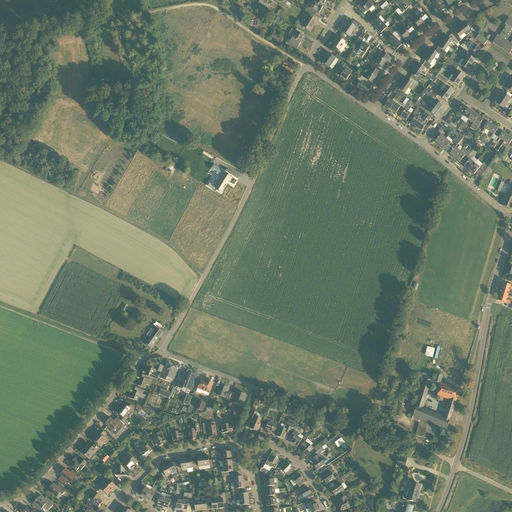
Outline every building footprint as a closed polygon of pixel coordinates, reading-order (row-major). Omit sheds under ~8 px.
[(313,0),(313,1),(325,8),(327,4),(324,3),(326,0),(325,0),(313,0)] [(366,0),(362,0),(361,1),(362,2),(357,7),(363,14),(366,11),(367,12),(373,6),(372,5),(373,3),(370,0),(366,0)] [(393,0),(393,1),(395,3),(396,2),(400,6),(398,9),(407,1),(406,0),(393,0)] [(439,13),(444,10),(441,4),(443,2),(441,0),(437,0),(433,3),(436,9),(439,13)] [(441,0),(443,2),(446,1),(450,8),(456,5),(452,0),(441,0)] [(322,13),(325,8),(313,1),(311,4),(313,5),(310,9),(307,7),(305,9),(315,15),(317,13),(319,14),(320,12),(322,13)] [(406,14),(411,10),(413,8),(411,6),(407,1),(398,9),(402,13),(399,16),(401,19),(406,14)] [(422,13),(420,15),(418,17),(425,26),(430,22),(422,13)] [(481,22),(484,17),(479,13),(475,18),(481,22)] [(309,15),(308,18),(304,23),(301,21),(297,27),(302,30),(304,27),(310,31),(317,20),(309,15)] [(379,17),(377,15),(372,20),(374,22),(372,24),(377,28),(386,20),(382,23),(378,18),(379,17)] [(425,26),(418,17),(413,22),(411,20),(409,22),(414,27),(416,25),(421,30),(425,26)] [(511,19),(509,18),(505,24),(506,25),(499,36),(497,35),(492,43),(509,54),(511,49),(511,19)] [(385,34),(390,29),(388,26),(387,28),(385,25),(388,22),(386,20),(377,28),(381,33),(383,31),(385,34)] [(360,25),(353,21),(351,24),(349,23),(342,32),(349,36),(354,29),(356,30),(360,25)] [(412,38),(417,34),(412,29),(414,27),(409,22),(407,24),(409,25),(404,30),(412,38)] [(466,25),(464,23),(459,27),(466,36),(474,30),(468,23),(466,25)] [(455,32),(452,34),(458,43),(461,40),(460,38),(464,34),(466,36),(459,27),(454,31),(455,32)] [(302,44),(305,40),(302,39),(304,36),(292,29),(288,35),(290,37),(302,44)] [(397,49),(402,45),(397,40),(399,38),(394,33),(391,30),(389,31),(392,35),(394,36),(389,41),(397,49)] [(412,38),(404,30),(399,34),(396,31),(394,33),(399,38),(401,36),(407,43),(412,38)] [(445,36),(442,42),(448,46),(450,43),(453,45),(454,43),(455,45),(458,43),(452,34),(448,38),(445,36)] [(483,46),(483,45),(487,41),(478,34),(475,39),(483,46)] [(332,46),(339,51),(345,43),(347,45),(350,40),(344,36),(341,39),(338,37),(332,46)] [(300,48),(302,44),(290,37),(289,39),(291,41),(288,44),(297,50),(298,47),(300,48)] [(445,55),(446,53),(445,52),(448,46),(442,42),(438,47),(437,50),(445,55)] [(460,47),(463,49),(468,52),(469,50),(478,55),(482,50),(475,45),(470,42),(468,42),(466,45),(464,44),(460,47)] [(360,43),(358,46),(355,50),(353,53),(353,54),(355,55),(356,53),(356,54),(357,52),(360,54),(359,56),(362,58),(369,47),(364,43),(362,45),(360,43)] [(435,52),(431,49),(427,55),(433,59),(437,54),(443,58),(442,59),(447,62),(448,61),(450,59),(445,55),(437,50),(435,52)] [(329,68),(336,58),(335,58),(328,53),(325,57),(326,57),(322,63),(329,68)] [(389,65),(392,59),(383,53),(379,58),(389,65)] [(430,68),(431,66),(430,64),(433,59),(427,55),(423,60),(425,61),(424,64),(430,68)] [(471,65),(475,60),(468,55),(464,60),(471,65)] [(389,65),(379,58),(376,64),(373,62),(372,64),(378,68),(380,66),(385,70),(389,65)] [(451,59),(449,61),(458,67),(459,65),(451,59)] [(471,65),(464,60),(460,66),(468,71),(471,65)] [(289,75),(295,68),(287,61),(282,66),(287,70),(286,72),(289,75)] [(347,68),(350,64),(347,61),(345,64),(338,75),(341,76),(346,80),(352,71),(347,68)] [(456,70),(458,67),(449,61),(448,61),(447,62),(446,64),(456,70)] [(422,66),(418,63),(415,67),(414,67),(413,68),(420,73),(424,76),(426,73),(422,70),(424,68),(428,70),(430,68),(424,64),(422,66)] [(378,80),(382,75),(376,71),(378,68),(372,64),(370,67),(372,68),(369,73),(378,80)] [(418,83),(420,81),(417,79),(420,73),(413,68),(412,69),(413,70),(410,74),(412,75),(410,78),(418,83)] [(455,69),(451,74),(461,81),(465,75),(457,71),(455,69)] [(360,76),(359,78),(366,82),(367,80),(375,85),(378,80),(369,73),(365,79),(361,76),(361,77),(360,76)] [(448,79),(441,74),(439,73),(437,75),(447,83),(449,80),(458,86),(461,81),(451,74),(448,79)] [(447,83),(437,75),(435,77),(441,82),(444,84),(446,85),(447,83)] [(366,82),(359,78),(357,80),(360,82),(357,88),(366,94),(370,89),(364,85),(366,82)] [(418,83),(410,78),(409,80),(406,78),(403,82),(402,82),(401,83),(409,88),(412,83),(416,85),(418,83)] [(397,88),(395,90),(401,95),(401,94),(406,97),(411,90),(409,88),(401,83),(400,84),(401,85),(398,89),(397,88)] [(454,91),(447,86),(443,91),(450,96),(454,91)] [(446,102),(450,96),(443,91),(439,96),(446,102)] [(499,99),(507,103),(511,98),(503,93),(499,99)] [(390,111),(397,100),(394,98),(392,101),(389,99),(385,106),(389,109),(388,110),(390,111)] [(506,110),(510,105),(507,103),(499,99),(496,104),(504,109),(506,110)] [(402,104),(397,100),(390,111),(391,111),(392,111),(396,114),(397,112),(399,114),(405,105),(404,104),(402,104)] [(408,100),(405,105),(399,114),(402,115),(400,117),(406,121),(411,114),(408,112),(411,108),(409,107),(412,103),(408,100)] [(438,111),(442,106),(435,101),(431,106),(438,111)] [(463,116),(468,108),(462,105),(456,115),(461,119),(463,116)] [(434,116),(438,111),(431,106),(427,111),(434,116)] [(417,118),(422,110),(420,108),(418,107),(415,112),(412,117),(414,118),(410,124),(416,128),(421,121),(417,118)] [(468,119),(473,112),(468,108),(463,116),(468,119)] [(473,123),(478,115),(473,112),(468,119),(473,123)] [(426,132),(429,127),(426,124),(424,123),(427,118),(430,120),(431,117),(426,113),(424,115),(421,121),(416,128),(422,131),(423,130),(426,132)] [(484,119),(478,115),(473,123),(474,123),(470,128),(475,131),(474,133),(477,134),(480,129),(477,127),(478,126),(479,126),(484,119)] [(460,132),(466,123),(463,121),(460,126),(461,126),(458,131),(460,132)] [(473,140),(476,142),(477,141),(479,143),(481,144),(484,138),(481,136),(483,133),(487,135),(493,125),(488,122),(482,130),(480,129),(477,134),(476,136),(473,140)] [(460,132),(464,131),(468,124),(466,123),(460,132)] [(487,135),(492,138),(494,135),(498,129),(493,125),(487,135)] [(501,139),(504,141),(508,135),(503,132),(499,138),(496,141),(498,143),(501,139)] [(454,143),(461,135),(459,133),(458,134),(456,136),(452,141),(454,143)] [(440,146),(446,139),(441,135),(435,142),(440,146)] [(457,145),(464,137),(462,136),(461,135),(454,143),(457,145)] [(501,145),(506,148),(508,145),(511,139),(511,137),(508,135),(504,141),(501,145)] [(445,150),(451,143),(446,139),(440,146),(445,150)] [(466,154),(469,156),(471,153),(479,143),(477,141),(476,142),(466,154)] [(471,153),(469,156),(472,158),(477,153),(476,152),(482,145),(481,144),(479,143),(471,153)] [(460,151),(463,148),(460,146),(457,149),(455,147),(449,154),(454,158),(460,151)] [(459,162),(465,156),(460,151),(454,158),(459,162)] [(469,170),(474,164),(470,159),(464,166),(469,170)] [(474,175),(476,172),(479,174),(482,170),(484,172),(488,167),(487,167),(489,165),(487,163),(486,164),(484,162),(483,163),(482,164),(480,168),(474,164),(469,170),(474,175)] [(226,195),(232,187),(231,187),(233,184),(234,185),(236,181),(230,177),(229,176),(230,175),(222,170),(218,175),(226,180),(220,191),(221,191),(221,192),(222,193),(221,193),(225,195),(226,195)] [(207,186),(214,190),(217,185),(213,183),(214,182),(211,180),(207,186)] [(500,191),(502,187),(504,183),(499,181),(495,190),(500,191)] [(511,186),(507,197),(506,197),(503,206),(511,209),(511,205),(511,186)] [(511,292),(511,285),(503,283),(501,290),(511,292)] [(510,304),(511,296),(511,292),(501,290),(498,301),(510,304)] [(124,314),(129,306),(123,303),(118,311),(124,314)] [(151,348),(163,332),(156,328),(145,344),(151,348)] [(427,347),(425,356),(432,358),(435,349),(427,347)] [(410,364),(406,361),(398,369),(402,372),(410,364)] [(169,365),(166,364),(161,376),(166,378),(167,375),(173,377),(177,368),(173,367),(174,365),(170,364),(169,365)] [(142,374),(143,375),(153,379),(157,380),(160,376),(151,372),(152,369),(145,366),(142,374)] [(181,380),(178,387),(183,389),(183,388),(191,391),(197,376),(192,374),(191,376),(190,376),(190,375),(185,373),(182,380),(181,380)] [(440,384),(443,376),(436,374),(434,382),(425,379),(421,391),(418,391),(413,405),(412,404),(409,415),(420,420),(415,436),(423,439),(428,424),(429,424),(433,411),(423,407),(429,385),(433,387),(438,389),(436,395),(449,399),(447,406),(448,406),(447,409),(452,411),(459,390),(440,384)] [(151,384),(153,379),(143,375),(142,378),(138,376),(135,384),(141,387),(143,383),(150,386),(151,384)] [(208,383),(201,380),(198,388),(209,393),(213,383),(209,381),(208,383)] [(384,403),(389,384),(381,382),(376,400),(384,403)] [(229,401),(232,393),(227,392),(229,389),(220,385),(217,394),(225,397),(227,398),(226,400),(229,401)] [(147,395),(142,394),(144,391),(135,387),(134,391),(131,389),(128,397),(132,399),(134,400),(135,396),(145,400),(147,395)] [(242,415),(245,406),(243,405),(246,395),(237,392),(234,399),(238,401),(238,403),(242,405),(239,414),(242,415)] [(399,417),(404,403),(403,403),(405,395),(401,394),(396,409),(395,409),(393,415),(399,417)] [(202,411),(205,403),(199,401),(196,409),(202,411)] [(135,409),(127,403),(125,405),(123,403),(120,406),(121,407),(116,412),(123,418),(130,410),(132,412),(135,409)] [(258,432),(262,419),(255,417),(257,413),(253,411),(250,417),(253,419),(250,428),(258,432)] [(445,417),(433,411),(429,424),(428,424),(423,439),(432,441),(435,432),(439,433),(440,430),(446,431),(451,414),(446,413),(445,417)] [(115,422),(114,421),(110,418),(105,424),(113,431),(115,428),(118,430),(122,426),(123,424),(118,419),(115,422)] [(275,432),(278,422),(273,420),(272,424),(268,422),(265,430),(268,432),(268,433),(271,434),(272,431),(275,432)] [(280,427),(276,436),(284,439),(286,433),(290,434),(292,428),(293,428),(296,423),(290,420),(288,426),(286,426),(285,429),(280,427)] [(217,436),(215,425),(215,422),(203,424),(204,434),(208,433),(209,437),(217,436)] [(189,440),(197,439),(196,432),(200,431),(199,424),(192,425),(193,430),(188,430),(189,440)] [(228,425),(228,424),(221,425),(223,433),(226,433),(226,435),(232,434),(232,431),(233,431),(232,425),(228,425)] [(407,430),(408,428),(397,424),(394,431),(402,434),(408,436),(409,431),(407,430)] [(177,432),(175,432),(172,426),(167,428),(169,436),(172,435),(173,441),(176,441),(176,442),(184,441),(182,431),(177,432)] [(100,446),(106,439),(104,437),(107,434),(101,429),(98,433),(99,433),(93,441),(100,446)] [(297,447),(302,440),(298,437),(300,434),(294,430),(290,438),(292,440),(290,443),(297,447)] [(157,447),(160,446),(161,448),(168,444),(163,436),(160,437),(154,440),(151,442),(153,447),(156,445),(157,447)] [(341,437),(335,442),(339,447),(345,442),(341,437)] [(307,443),(305,441),(301,445),(303,448),(301,450),(306,456),(313,449),(311,446),(307,443)] [(317,451),(322,447),(325,444),(323,441),(314,448),(317,451)] [(92,447),(88,444),(81,453),(89,460),(99,448),(94,444),(92,447)] [(152,450),(148,445),(145,447),(144,445),(138,450),(142,455),(140,457),(142,461),(148,456),(147,454),(148,453),(152,450)] [(324,451),(322,447),(317,451),(312,455),(314,458),(312,459),(316,464),(314,465),(317,470),(325,465),(325,464),(328,462),(326,458),(323,461),(318,455),(324,451)] [(231,452),(226,452),(225,449),(219,450),(220,453),(220,459),(222,458),(222,459),(226,458),(232,458),(231,452)] [(276,458),(277,456),(274,454),(273,457),(272,457),(269,456),(265,464),(271,468),(272,467),(275,469),(277,465),(277,464),(279,460),(276,458)] [(131,471),(136,466),(134,464),(136,461),(130,455),(125,460),(127,462),(125,465),(131,471)] [(209,462),(209,461),(208,456),(203,457),(204,466),(210,465),(210,468),(213,468),(212,461),(209,462)] [(87,463),(81,457),(78,460),(75,458),(71,463),(74,465),(73,467),(77,471),(78,469),(81,471),(81,470),(85,466),(87,463)] [(199,467),(204,466),(203,457),(197,458),(198,463),(195,464),(196,470),(198,470),(199,470),(199,467)] [(227,461),(226,458),(222,459),(222,458),(220,459),(220,462),(220,467),(221,467),(233,466),(232,461),(227,461)] [(405,466),(406,460),(398,458),(396,464),(405,466)] [(186,460),(187,469),(193,468),(193,470),(196,470),(195,464),(192,464),(191,459),(186,460)] [(187,472),(188,472),(187,469),(186,460),(180,460),(181,466),(178,467),(180,473),(182,472),(183,473),(187,472)] [(287,463),(284,461),(278,468),(280,471),(281,469),(286,474),(286,473),(289,475),(295,469),(293,467),(288,462),(287,463)] [(174,468),(174,467),(171,463),(167,466),(171,474),(176,471),(177,474),(179,473),(180,473),(178,467),(174,468)] [(121,482),(127,476),(123,472),(125,470),(121,466),(117,470),(119,472),(115,476),(121,482)] [(164,480),(167,479),(166,477),(171,474),(167,466),(162,468),(164,473),(161,475),(164,480)] [(228,475),(228,472),(233,472),(233,466),(221,467),(220,467),(221,473),(222,476),(228,475)] [(327,484),(332,480),(335,479),(332,474),(335,472),(331,467),(330,468),(326,470),(326,471),(328,474),(322,477),(327,484)] [(70,473),(66,469),(62,474),(63,474),(60,479),(64,483),(67,480),(70,482),(77,475),(72,471),(70,473)] [(299,475),(297,472),(289,478),(291,481),(292,480),(296,485),(297,484),(299,487),(306,482),(304,480),(300,474),(299,475)] [(238,477),(237,474),(231,475),(231,478),(234,478),(234,483),(244,482),(243,477),(238,477)] [(344,483),(342,479),(341,478),(341,477),(340,478),(333,483),(335,486),(330,489),(335,496),(344,490),(344,489),(341,485),(344,483)] [(274,484),(274,479),(265,480),(265,487),(270,486),(271,490),(266,490),(277,489),(277,483),(274,484)] [(116,487),(109,480),(107,482),(105,481),(103,481),(99,485),(99,486),(107,494),(112,489),(113,490),(116,487)] [(233,492),(239,491),(239,488),(244,488),(244,482),(234,483),(235,489),(232,489),(233,492)] [(358,490),(364,486),(360,482),(355,486),(358,490)] [(418,485),(418,484),(418,483),(417,482),(415,482),(414,483),(414,484),(411,483),(406,500),(416,503),(418,495),(417,495),(420,486),(418,485)] [(58,488),(57,487),(53,484),(48,490),(56,497),(60,493),(62,495),(66,490),(61,485),(58,488)] [(145,498),(150,490),(145,488),(147,486),(144,484),(141,489),(143,491),(141,496),(145,498)] [(307,489),(305,486),(297,490),(299,494),(300,493),(302,495),(299,496),(299,497),(301,499),(301,500),(305,498),(306,500),(313,496),(312,494),(308,488),(307,489)] [(275,494),(275,489),(277,489),(266,490),(266,497),(271,496),(272,499),(267,500),(278,499),(278,493),(275,494)] [(155,493),(150,490),(145,498),(150,501),(153,497),(156,498),(159,493),(156,491),(155,493)] [(233,495),(239,495),(239,500),(249,499),(248,494),(239,494),(239,491),(233,492),(233,495)] [(98,508),(103,502),(98,498),(100,496),(95,492),(91,497),(94,500),(91,503),(89,503),(88,502),(86,505),(93,509),(95,506),(98,508)] [(162,494),(159,493),(156,498),(159,500),(157,505),(163,507),(166,498),(167,495),(162,493),(162,494)] [(217,495),(217,499),(218,509),(224,508),(223,503),(226,502),(225,493),(222,493),(222,495),(217,495)] [(172,496),(171,500),(166,498),(163,507),(168,509),(170,502),(174,502),(175,496),(173,496),(172,496)] [(182,510),(183,500),(177,499),(178,497),(175,496),(174,502),(177,503),(176,509),(182,510)] [(191,505),(192,499),(189,499),(189,497),(184,496),(183,498),(183,500),(182,510),(187,510),(188,505),(191,505)] [(201,510),(206,510),(206,504),(209,504),(208,498),(208,496),(200,497),(200,501),(201,510)] [(339,503),(338,503),(341,511),(350,508),(347,500),(345,496),(338,499),(339,503)] [(43,502),(39,498),(39,497),(33,504),(37,508),(38,507),(41,510),(44,507),(46,509),(47,507),(50,509),(53,505),(46,499),(43,502)] [(212,500),(211,497),(208,498),(209,504),(212,504),(212,509),(218,509),(217,499),(212,500)] [(195,502),(195,499),(192,499),(191,505),(195,505),(195,511),(201,510),(200,501),(195,502)] [(249,505),(249,499),(239,500),(237,500),(238,509),(244,508),(244,505),(249,505)] [(276,503),(276,499),(278,499),(267,500),(267,506),(272,506),(273,509),(270,510),(279,509),(279,503),(276,503)] [(316,504),(315,501),(305,505),(307,509),(309,508),(310,511),(315,511),(316,511),(320,510),(317,503),(316,504)]
